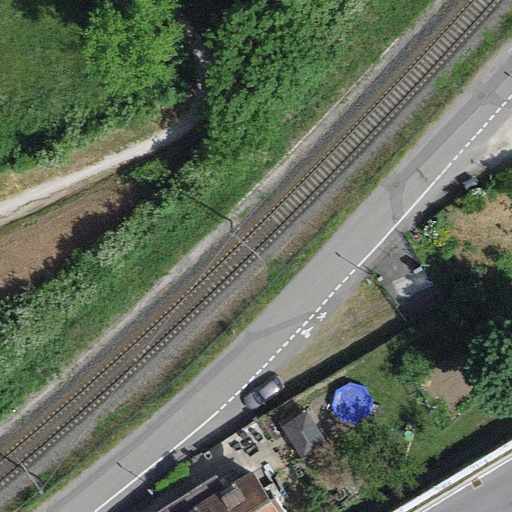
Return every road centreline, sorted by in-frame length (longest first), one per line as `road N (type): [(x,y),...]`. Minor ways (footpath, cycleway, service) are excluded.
road 1 (residential): [(456,135),(221,386),(75,511)]
road 2 (track): [(0,211),(182,130)]
